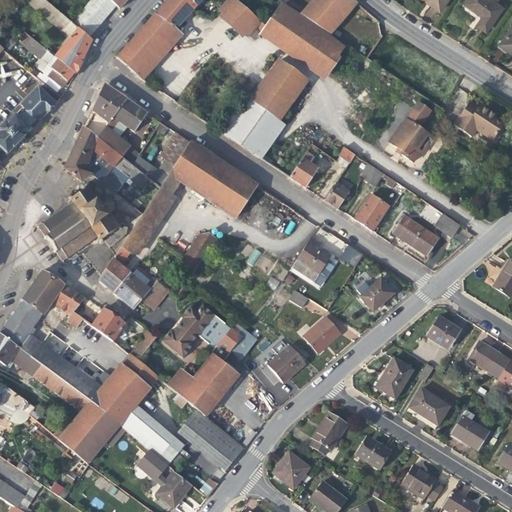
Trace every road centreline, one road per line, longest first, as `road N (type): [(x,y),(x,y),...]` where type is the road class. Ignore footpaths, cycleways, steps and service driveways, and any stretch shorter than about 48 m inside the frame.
road 1 (residential): [(92,64),(433,287)]
road 2 (residential): [(325,380),(511,503)]
road 3 (residential): [(7,242),(19,196),(92,64)]
road 4 (residential): [(511,92),(370,0)]
road 5 (residential): [(325,380),(433,287)]
road 6 (residential): [(240,473),(325,380)]
